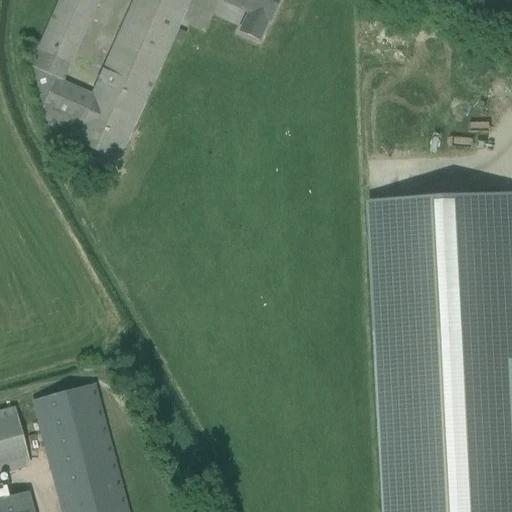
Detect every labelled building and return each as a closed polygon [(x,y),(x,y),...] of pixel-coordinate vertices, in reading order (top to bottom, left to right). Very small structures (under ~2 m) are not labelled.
[(48,132),(117,163),(189,0),(133,0),(91,96),(61,83),(98,0),(60,0),(29,68),(48,132)] [(224,0),(223,3),(247,14),(252,16),(248,25),(243,22),(239,33),(258,42),(267,22),(268,23),(278,0),(224,0)] [(511,194),(370,201),(377,338),(511,331),(511,194)] [(511,511),(511,331),(377,338),(386,511),(511,511)] [(32,402),(61,511),(127,511),(93,385),(32,402)] [(11,413),(0,415),(0,511),(30,511),(26,494),(0,500),(0,473),(25,467),(11,413)]
